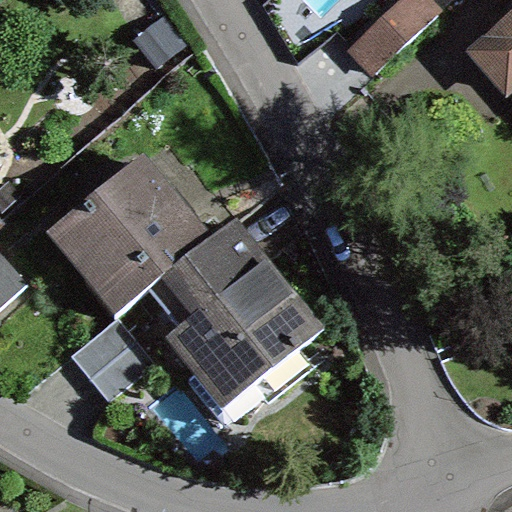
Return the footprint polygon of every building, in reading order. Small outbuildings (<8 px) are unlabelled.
[(397,9),(353,51),(376,76),(420,34),(397,9)] [(511,26),(477,57),(509,93),(511,89),(511,26)] [(167,32),(144,51),(159,69),(182,49),(167,32)] [(207,247),(140,165),(54,235),(92,282),(99,276),(128,312),(151,292),(207,247)] [(323,335),(235,225),(207,247),(151,292),(183,332),(171,342),(199,377),(190,385),(225,429),(250,409),(242,400),(295,356),(323,335)] [(0,254),(0,311),(29,286),(0,254)] [(119,320),(72,359),(111,404),(157,365),(119,320)] [(242,400),(250,409),(274,389),(281,396),(309,373),(295,356),(242,400)]
